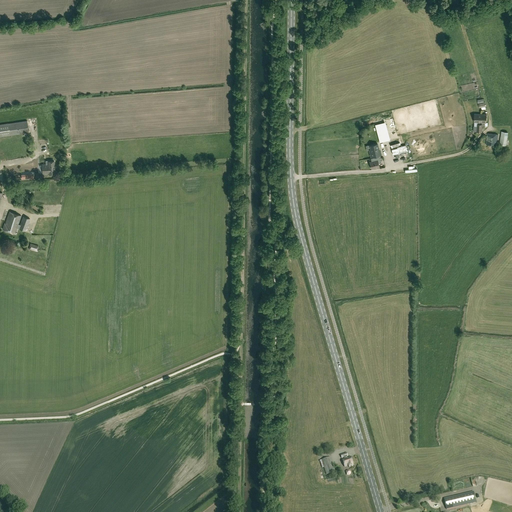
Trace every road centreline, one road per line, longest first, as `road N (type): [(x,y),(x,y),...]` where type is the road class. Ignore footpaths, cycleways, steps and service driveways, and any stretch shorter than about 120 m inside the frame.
road 1 (primary): [(380,511),(292,197),(291,0)]
road 2 (track): [(246,0),(241,362)]
